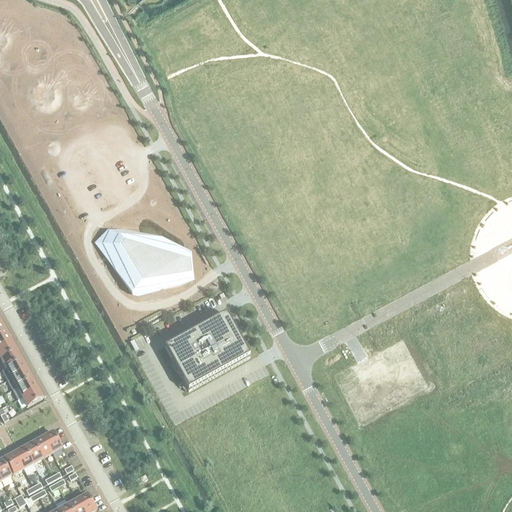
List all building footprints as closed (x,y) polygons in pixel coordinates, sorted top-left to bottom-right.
[(162,241),(122,230),(107,233),(94,244),(132,297),(193,285),(191,258),(162,241)] [(489,318),(479,299),(416,331),(426,351),(489,318)] [(249,359),(226,317),(164,351),(188,393),(249,359)] [(0,349),(11,343),(6,334),(0,337),(0,349)] [(0,359),(1,361),(17,353),(11,343),(0,349),(0,359)] [(22,362),(17,353),(1,361),(6,371),(22,362)] [(11,380),(27,371),(22,362),(6,371),(11,380)] [(16,389),(12,392),(32,381),(27,371),(11,380),(16,389)] [(17,401),(38,390),(32,381),(12,392),(17,401)] [(43,400),(38,390),(17,401),(18,402),(22,399),(27,409),(43,400)] [(0,417),(4,424),(8,422),(5,415),(0,417)] [(53,434),(43,440),(52,455),(61,450),(53,434)] [(42,461),(52,455),(43,440),(33,445),(42,461)] [(42,461),(33,445),(24,450),(33,466),(42,461)] [(23,471),(33,466),(24,450),(14,455),(23,471)] [(14,455),(5,461),(13,476),(23,471),(14,455)] [(2,462),(0,463),(0,482),(1,483),(11,478),(2,462)] [(64,471),(66,476),(73,472),(71,468),(64,471)] [(59,474),(52,478),(54,483),(61,479),(59,474)] [(75,475),(68,478),(70,483),(77,479),(75,475)] [(145,477),(134,483),(137,487),(147,481),(145,477)] [(45,482),(47,486),(54,483),(52,478),(45,482)] [(56,485),(58,490),(65,486),(63,481),(56,485)] [(40,485),(33,489),(35,493),(42,489),(40,485)] [(51,493),(58,490),(56,485),(49,489),(51,493)] [(35,493),(33,489),(26,492),(28,497),(35,493)] [(37,496),(39,500),(46,496),(44,492),(37,496)] [(39,500),(37,496),(30,499),(32,504),(39,500)] [(23,501),(21,497),(14,501),(16,505),(23,501)] [(95,511),(87,497),(77,502),(82,511),(95,511)] [(13,505),(10,501),(3,505),(6,509),(13,505)] [(16,505),(19,509),(26,506),(23,501),(16,505)] [(82,511),(77,502),(68,507),(70,511),(82,511)]
